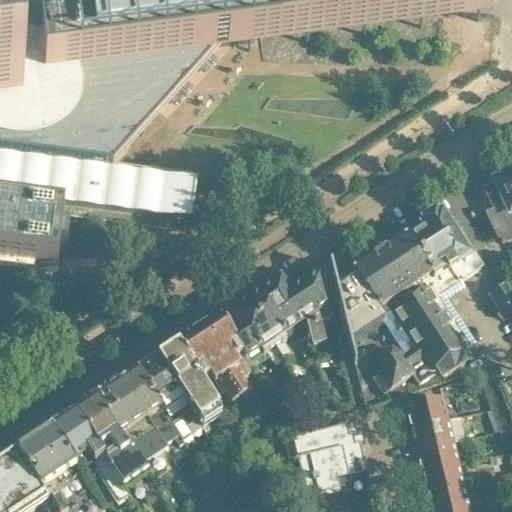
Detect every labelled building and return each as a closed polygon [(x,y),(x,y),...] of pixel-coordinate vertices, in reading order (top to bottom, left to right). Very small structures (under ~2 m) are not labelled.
[(77,0),(0,10),(0,272),(34,277),(35,271),(57,274),(57,271),(50,270),(52,255),(66,257),(68,241),(54,239),(56,224),(63,225),(64,222),(157,234),(184,238),(192,180),(113,169),(212,59),(489,23),(488,19),(481,20),(478,3),(492,1),(491,0),(77,0)] [(511,175),(481,191),(492,213),(484,216),(493,234),(495,237),(497,239),(499,241),(500,242),(501,242),(503,243),(504,243),(507,243),(509,243),(511,242),(511,241),(511,175)] [(406,239),(405,240),(447,303),(448,302),(466,290),(463,285),(482,272),(471,256),(469,257),(463,247),(461,248),(439,213),(421,225),(425,231),(409,242),(406,239)] [(356,282),(336,296),(338,305),(338,314),(339,323),(342,331),(347,339),(354,368),(356,367),(351,348),(383,327),(403,360),(402,361),(400,357),(392,352),(383,354),(378,362),(379,371),(382,375),(373,380),(384,396),(412,378),(419,387),(437,376),(438,377),(438,378),(439,379),(440,380),(441,380),(443,380),(444,380),(445,380),(446,379),(462,369),(462,368),(463,367),(464,366),(464,365),(464,364),(464,363),(464,362),(463,361),(460,355),(471,348),(476,345),(448,302),(447,303),(405,240),(351,275),(356,282)] [(284,281),(279,284),(304,323),(305,325),(312,352),(319,362),(320,361),(328,359),(324,344),(335,341),(336,341),(320,278),(319,278),(319,277),(297,291),(292,285),(289,287),(284,281)] [(279,284),(270,290),(246,306),(283,363),(292,358),(283,345),(286,343),(283,338),(304,323),(279,284)] [(501,321),(511,312),(511,301),(506,287),(489,298),(499,313),(496,314),(501,321)] [(246,306),(220,322),(246,362),(259,353),(263,359),(267,356),(270,361),(275,369),(283,363),(246,306)] [(246,362),(220,322),(200,336),(241,399),(251,392),(244,381),(246,380),(245,379),(253,373),(253,372),(246,362)] [(200,336),(178,350),(212,403),(225,395),(231,405),(241,399),(200,336)] [(178,350),(157,364),(197,425),(202,432),(205,436),(210,433),(205,426),(220,416),(217,412),(212,403),(178,350)] [(157,364),(137,377),(171,428),(180,421),(187,431),(197,425),(157,364)] [(478,378),(491,412),(501,410),(487,375),(478,378)] [(137,377),(103,399),(115,418),(107,424),(128,453),(134,450),(144,466),(167,451),(165,448),(175,442),(179,449),(183,447),(182,445),(171,428),(137,377)] [(320,385),(310,387),(311,390),(314,401),(324,399),(320,385)] [(311,390),(295,396),(301,415),(315,410),(314,401),(311,390)] [(103,399),(76,417),(124,488),(149,472),(144,466),(134,450),(128,453),(107,424),(115,418),(103,399)] [(442,400),(405,409),(411,431),(447,423),(442,400)] [(278,413),(284,422),(292,417),(287,408),(278,413)] [(508,429),(501,410),(491,412),(500,433),(508,429)] [(76,417),(51,433),(73,466),(74,465),(80,474),(94,465),(96,469),(93,472),(117,509),(132,500),(124,488),(76,417)] [(460,420),(447,423),(411,431),(416,453),(453,444),(466,441),(460,420)] [(355,425),(293,439),(298,461),(310,458),(319,495),(340,490),(338,481),(367,474),(360,445),(355,446),(354,440),(359,439),(355,425)] [(511,438),(508,429),(500,433),(505,445),(511,442),(511,438)] [(83,479),(80,474),(74,465),(73,466),(51,433),(18,455),(40,490),(47,502),(43,505),(47,511),(102,511),(87,488),(88,487),(83,479)] [(453,444),(416,453),(421,476),(458,467),(453,444)] [(0,466),(0,511),(28,511),(42,503),(43,505),(47,502),(40,490),(18,455),(0,466)] [(458,467),(421,476),(427,498),(463,489),(458,467)] [(468,511),(463,489),(427,498),(430,511),(468,511)]
